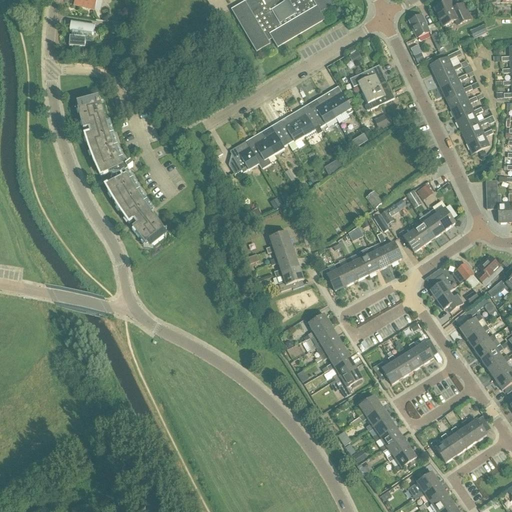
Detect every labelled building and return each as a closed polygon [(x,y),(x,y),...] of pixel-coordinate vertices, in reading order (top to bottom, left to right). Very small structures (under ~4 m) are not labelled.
[(75,0),(74,6),(94,11),(96,0),(75,0)] [(333,6),(329,0),(249,0),(231,11),(231,12),(232,11),(257,53),(256,53),(256,54),(270,46),(268,42),(272,40),(277,50),(278,49),(278,48),(324,21),(324,22),(325,22),(321,14),(334,6),(333,6)] [(454,9),(451,2),(434,10),(443,28),(455,22),(457,27),(470,21),(463,5),(454,9)] [(417,40),(430,34),(422,17),(409,23),(417,40)] [(70,37),(69,47),(85,48),(85,43),(91,43),(92,36),(93,36),(95,26),(71,22),(70,33),(73,33),(72,37),(70,37)] [(127,33),(128,26),(119,24),(118,31),(127,33)] [(473,40),(487,34),(483,27),(470,33),(473,40)] [(444,47),(445,47),(439,33),(431,37),(438,52),(445,49),(444,47)] [(510,59),(501,60),(502,64),(510,63),(510,62),(511,61),(511,48),(509,49),(510,59)] [(353,66),(362,61),(357,52),(349,57),(353,66)] [(448,59),(430,68),(435,79),(453,71),(452,69),(449,62),(456,58),(462,56),(460,52),(454,54),(447,58),(448,59)] [(418,65),(425,62),(421,53),(414,57),(418,65)] [(511,71),(502,72),(503,76),(511,75),(511,74),(511,73),(511,61),(510,62),(510,63),(511,71)] [(453,71),(435,79),(441,90),(458,82),(458,80),(454,73),(462,70),(460,66),(452,69),(453,71)] [(363,94),(386,83),(379,67),(355,78),(350,81),(354,89),(359,86),(363,94)] [(511,83),(503,84),(503,88),(511,87),(511,73),(511,74),(511,75),(511,83)] [(458,82),(441,90),(446,101),(464,93),(463,91),(459,84),(467,80),(465,77),(458,80),(458,82)] [(386,83),(363,94),(368,105),(365,106),(365,108),(367,111),(368,112),(370,111),(394,100),(386,83)] [(477,84),(471,87),(473,92),(480,89),(477,84)] [(464,93),(446,101),(451,112),(469,104),(468,102),(465,95),(472,91),(470,88),(463,91),(464,93)] [(333,91),(322,97),(335,120),(345,114),(348,116),(353,113),(351,110),(343,96),(339,89),(335,91),(334,92),(333,91)] [(317,112),(312,115),(320,129),(335,120),(322,97),(312,103),(317,112)] [(469,104),(451,112),(456,123),(474,115),(474,114),(470,106),(477,102),(476,99),(468,102),(469,104)] [(97,105),(96,101),(80,105),(81,109),(77,110),(83,131),(88,130),(89,135),(84,136),(89,150),(94,163),(100,178),(108,174),(112,176),(116,176),(121,175),(125,174),(124,173),(128,171),(133,167),(130,164),(126,167),(125,166),(122,167),(116,155),(112,142),(107,129),(101,104),(97,105)] [(302,109),(291,115),(305,138),(304,138),(306,141),(316,135),(317,137),(323,134),(320,129),(312,115),(307,118),(302,109)] [(474,115),(456,123),(461,134),(479,126),(479,124),(475,117),(483,113),(481,110),(474,114),(474,115)] [(388,114),(374,121),(379,131),(393,125),(388,114)] [(286,130),(281,133),(289,146),(294,143),(295,144),(304,138),(305,138),(291,115),(281,121),(286,130)] [(479,126),(461,134),(467,145),(485,137),(484,135),(480,128),(488,125),(489,126),(495,123),(492,118),(479,124),(479,126)] [(366,132),(373,128),(368,119),(361,123),(366,132)] [(271,128),(261,134),(274,156),(284,150),(283,149),(289,146),(281,133),(276,136),(271,128)] [(485,137),(467,145),(472,157),(490,148),(486,139),(493,136),(491,132),(484,135),(485,137)] [(255,148),(250,152),(258,166),(262,171),(271,165),(268,160),(274,156),(261,134),(250,140),(255,148)] [(243,175),(258,166),(250,152),(245,143),(229,152),(235,162),(228,166),(235,176),(242,172),(243,175)] [(164,231),(148,210),(140,199),(133,188),(126,176),(105,187),(113,201),(120,213),(129,225),(133,222),(136,226),(132,229),(145,246),(148,243),(151,247),(164,237),(161,233),(164,231)] [(423,202),(433,195),(427,186),(417,193),(423,202)] [(415,210),(422,205),(414,192),(406,197),(415,210)] [(374,211),(383,204),(374,193),(365,199),(374,211)] [(286,195),(280,198),(284,205),(290,201),(286,195)] [(498,197),(496,197),(496,200),(497,206),(498,206),(498,211),(499,225),(511,224),(510,204),(509,204),(501,205),(500,197),(498,197)] [(392,216),(408,205),(405,200),(388,210),(392,216)] [(251,222),(262,217),(258,209),(248,214),(251,222)] [(434,218),(444,233),(455,226),(444,210),(437,215),(434,211),(429,214),(433,219),(434,218)] [(387,212),(381,216),(387,226),(393,222),(387,212)] [(378,227),(384,223),(380,216),(378,213),(373,216),(375,220),(374,220),(378,227)] [(434,218),(433,219),(427,223),(424,218),(419,221),(423,226),(424,225),(434,240),(444,233),(434,218)] [(383,235),(389,230),(384,223),(378,227),(383,235)] [(364,234),(374,233),(373,225),(363,227),(364,234)] [(424,247),(434,240),(424,225),(423,226),(416,230),(413,225),(409,228),(412,233),(413,232),(424,247)] [(358,241),(363,238),(358,229),(353,232),(358,241)] [(412,233),(406,237),(403,232),(398,235),(403,241),(404,240),(414,254),(424,247),(413,232),(412,233)] [(275,252),(292,246),(288,234),(271,240),(273,247),(266,249),(268,254),(275,252)] [(382,251),(389,267),(402,261),(394,245),(386,249),(383,243),(378,246),(380,251),(382,251)] [(279,263),(296,257),(292,246),(275,252),(277,258),(270,260),(272,266),(279,264),(279,263)] [(380,251),(374,254),(371,249),(367,251),(369,257),(371,256),(379,272),(389,267),(382,251),(380,251)] [(369,257),(363,259),(361,254),(356,256),(358,262),(359,262),(360,261),(368,278),(379,272),(371,256),(369,257)] [(283,275),(300,269),(296,257),(279,263),(279,264),(281,270),(275,272),(277,278),(283,275)] [(500,269),(491,259),(485,264),(484,263),(478,269),(482,273),(476,279),(482,285),(493,274),(494,274),(500,269)] [(359,262),(358,262),(352,265),(349,260),(345,262),(347,267),(348,267),(357,283),(368,278),(360,261),(359,262)] [(348,267),(347,267),(341,270),(338,265),(334,267),(336,273),(337,272),(345,289),(357,283),(348,267)] [(479,284),(473,277),(474,276),(465,265),(457,271),(466,283),(472,290),(479,284)] [(283,275),(286,282),(279,284),(279,285),(278,285),(281,294),(292,290),(291,285),(304,281),(300,269),(283,275)] [(337,272),(336,273),(330,276),(327,270),(319,274),(324,285),(329,283),(334,294),(345,289),(337,272)] [(436,302),(449,293),(445,288),(450,285),(443,275),(429,284),(433,289),(429,292),(436,302)] [(493,301),(506,290),(503,287),(508,283),(506,281),(488,295),(493,301)] [(449,293),(436,302),(443,312),(447,309),(450,314),(459,308),(464,305),(457,295),(452,298),(449,293)] [(471,304),(477,299),(474,294),(467,299),(471,304)] [(469,320),(477,314),(477,313),(489,304),(486,299),(474,309),(465,316),(469,320)] [(315,336),(330,327),(324,316),(319,319),(316,315),(306,321),(308,325),(313,333),(307,336),(309,340),(310,341),(315,338),(315,336)] [(482,332),(481,330),(477,325),(482,321),(479,317),(473,321),(473,322),(459,332),(467,342),(482,332)] [(321,347),(337,338),(330,327),(315,336),(315,338),(310,341),(309,340),(302,344),(308,355),(316,350),(316,352),(322,348),(321,347)] [(489,331),(487,328),(486,327),(481,330),(482,332),(467,342),(474,352),(489,342),(488,340),(484,335),(489,331)] [(496,352),(495,350),(491,345),(496,341),(493,337),(488,340),(489,342),(474,352),(481,362),(496,352)] [(322,348),(316,352),(320,358),(322,361),(322,362),(328,359),(327,358),(343,348),(337,338),(321,347),(322,348)] [(398,342),(395,344),(400,353),(398,354),(401,359),(403,358),(412,374),(423,367),(413,352),(412,353),(406,357),(403,351),(398,342)] [(413,352),(423,367),(434,361),(432,358),(437,354),(435,351),(429,342),(424,345),(417,350),(414,345),(409,348),(412,353),(413,352)] [(503,362),(502,360),(498,355),(509,347),(506,343),(500,347),(495,350),(496,352),(481,362),(488,372),(493,369),(503,362)] [(333,368),(349,359),(343,348),(327,358),(328,359),(331,365),(326,368),(329,373),(334,370),(333,368)] [(510,372),(509,370),(505,365),(510,361),(507,357),(502,360),(503,362),(493,369),(488,372),(495,382),(510,372)] [(403,358),(401,359),(396,363),(392,358),(388,360),(391,365),(392,365),(402,380),(412,374),(403,358)] [(340,379),(355,370),(349,359),(333,368),(334,370),(338,375),(332,379),(335,383),(341,380),(340,379)] [(392,365),(391,365),(385,369),(382,364),(373,369),(381,383),(387,380),(391,387),(402,380),(392,365)] [(510,372),(495,382),(502,393),(511,385),(511,368),(509,370),(510,372)] [(340,379),(341,380),(344,386),(338,389),(341,394),(344,399),(351,395),(348,389),(351,387),(352,390),(363,384),(361,381),(362,381),(355,370),(340,379)] [(366,418),(382,408),(375,398),(359,408),(364,415),(359,418),(362,423),(367,420),(366,418)] [(373,429),(388,418),(382,408),(366,418),(367,420),(371,425),(366,429),(369,433),(374,430),(373,429)] [(380,439),(395,429),(388,418),(373,429),(374,430),(378,435),(373,439),(376,443),(381,440),(380,439)] [(463,423),(461,425),(465,430),(466,429),(476,444),(487,437),(485,434),(481,429),(487,425),(482,418),(476,422),(469,427),(466,422),(464,419),(462,421),(463,423)] [(387,449),(402,439),(395,429),(380,439),(381,440),(384,446),(379,449),(382,453),(387,450),(387,449)] [(453,430),(451,431),(455,437),(456,436),(466,451),(476,444),(466,429),(465,430),(459,434),(455,429),(453,430)] [(456,436),(455,437),(449,441),(445,436),(441,438),(444,444),(445,443),(456,458),(466,451),(456,436)] [(393,459),(409,449),(402,439),(387,449),(387,450),(391,456),(386,459),(389,464),(394,461),(393,459)] [(445,443),(444,444),(438,447),(435,442),(431,445),(435,451),(436,450),(446,464),(456,458),(445,443)] [(393,459),(394,461),(398,466),(393,470),(396,474),(402,470),(402,469),(407,465),(410,469),(418,464),(415,460),(416,460),(409,449),(393,459)] [(424,495),(440,485),(433,474),(411,489),(416,496),(417,495),(420,500),(425,496),(424,495)] [(431,505),(446,495),(440,485),(424,495),(425,496),(429,502),(424,505),(427,510),(432,507),(431,505)] [(443,511),(453,505),(446,495),(431,505),(432,507),(435,511),(443,511)]
